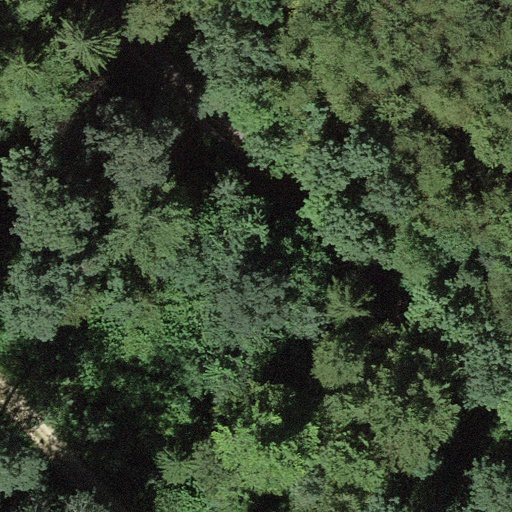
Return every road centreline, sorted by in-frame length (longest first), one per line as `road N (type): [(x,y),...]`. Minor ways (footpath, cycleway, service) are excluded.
road 1 (track): [(511,413),(346,256),(100,0)]
road 2 (track): [(0,390),(111,511)]
